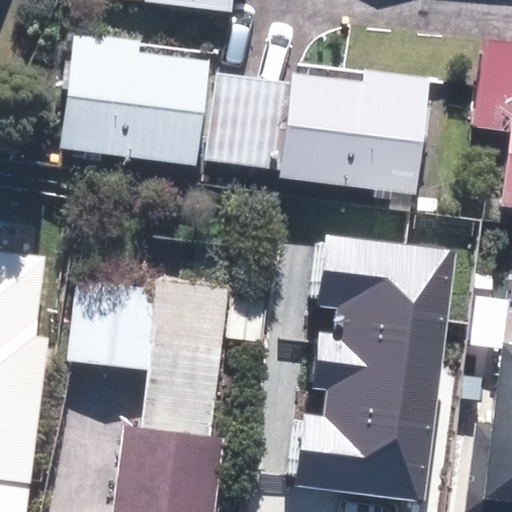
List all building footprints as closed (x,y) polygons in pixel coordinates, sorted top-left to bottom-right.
[(137,0),(136,10),(224,20),(226,0),(137,0)] [(67,37),(50,154),(187,174),(202,67),(134,57),(136,47),(67,37)] [(511,47),(475,43),(464,134),(496,138),(487,214),(511,216),(511,47)] [(272,186),(406,203),(422,82),(303,66),(300,88),(210,76),(198,168),(273,178),(272,186)] [(293,489),(424,505),(456,252),(326,236),(317,305),(337,308),(334,333),(321,331),(314,386),(327,388),(324,414),(302,411),(293,489)] [(30,341),(41,260),(0,255),(0,511),(22,511),(45,343),(30,341)] [(202,439),(222,291),(149,282),(147,293),(67,283),(55,369),(137,380),(130,432),(114,430),(102,511),(207,511),(217,441),(202,439)] [(511,511),(511,293),(490,291),(463,511),(511,511)]
